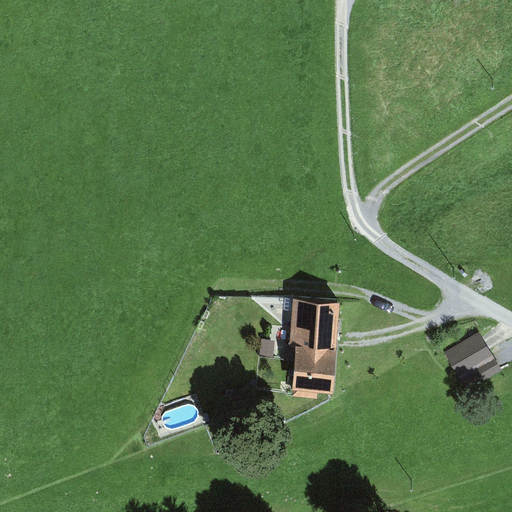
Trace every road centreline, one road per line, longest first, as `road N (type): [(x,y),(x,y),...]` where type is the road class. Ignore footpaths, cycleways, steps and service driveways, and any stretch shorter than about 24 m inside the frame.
road 1 (track): [(511,320),(391,247),(356,201),(343,8)]
road 2 (track): [(372,223),(380,192),(511,105)]
